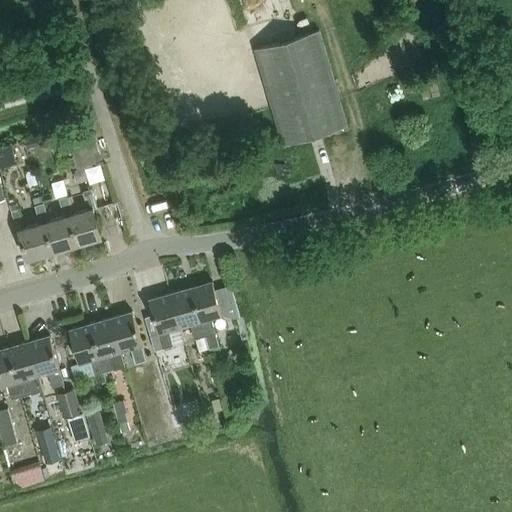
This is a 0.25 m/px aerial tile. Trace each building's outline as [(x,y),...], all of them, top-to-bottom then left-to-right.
[(348,126),(319,30),(255,49),(283,145),(348,126)] [(85,129),(68,133),(78,167),(94,163),(105,164),(94,127),(85,129)] [(38,136),(25,139),(27,148),(40,144),(38,136)] [(0,166),(1,168),(17,164),(12,144),(0,147),(0,166)] [(73,213),(83,243),(102,237),(94,208),(98,207),(93,189),(84,191),(89,209),(73,213)] [(33,199),(35,206),(44,203),(42,196),(33,199)] [(65,216),(49,220),(58,250),(83,243),(73,213),(68,196),(60,198),(65,216)] [(17,203),(10,205),(14,220),(22,218),(17,203)] [(58,250),(49,220),(44,203),(35,206),(40,223),(19,229),(28,259),(58,250)] [(213,281),(191,287),(205,336),(216,333),(212,318),(222,315),(213,281)] [(205,336),(191,287),(170,293),(180,327),(190,324),(195,339),(205,336)] [(180,327),(170,293),(149,299),(163,348),(175,345),(170,330),(180,327)] [(111,317),(121,351),(131,349),(136,364),(147,361),(133,311),(111,317)] [(111,317),(91,323),(105,373),(126,367),(121,351),(111,317)] [(105,373),(91,323),(69,330),(79,364),(90,360),(94,376),(105,373)] [(216,333),(205,336),(209,349),(220,345),(216,333)] [(29,341),(39,375),(49,372),(53,388),(65,384),(50,335),(29,341)] [(198,352),(209,349),(205,336),(195,339),(198,352)] [(29,341),(8,347),(22,397),(43,391),(39,375),(29,341)] [(22,397),(8,347),(0,349),(0,386),(7,384),(12,400),(22,397)] [(83,413),(76,388),(58,393),(65,418),(67,417),(83,413)] [(186,423),(210,416),(204,395),(179,402),(186,423)] [(125,400),(114,403),(120,426),(122,431),(131,429),(126,412),(128,412),(125,400)] [(100,410),(87,414),(96,446),(110,442),(100,410)] [(67,417),(74,441),(90,436),(83,413),(67,417)] [(122,431),(120,426),(110,429),(113,440),(123,437),(122,431)] [(62,458),(56,437),(40,441),(46,462),(62,458)]
